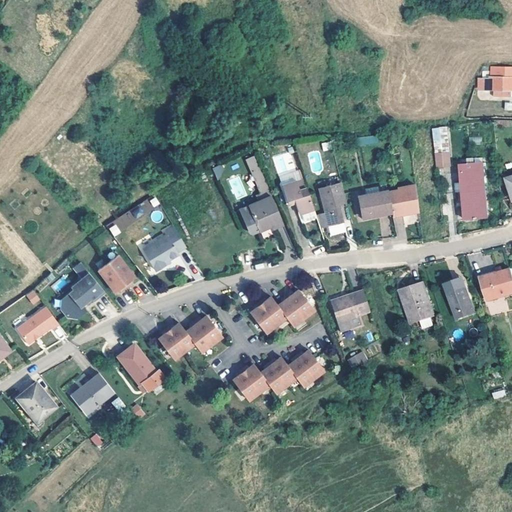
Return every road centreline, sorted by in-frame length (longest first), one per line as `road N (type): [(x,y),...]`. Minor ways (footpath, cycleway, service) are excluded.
road 1 (residential): [(511,231),(280,271),(139,310),(0,388)]
road 2 (unknown): [(219,288),(259,349),(277,350),(322,330)]
